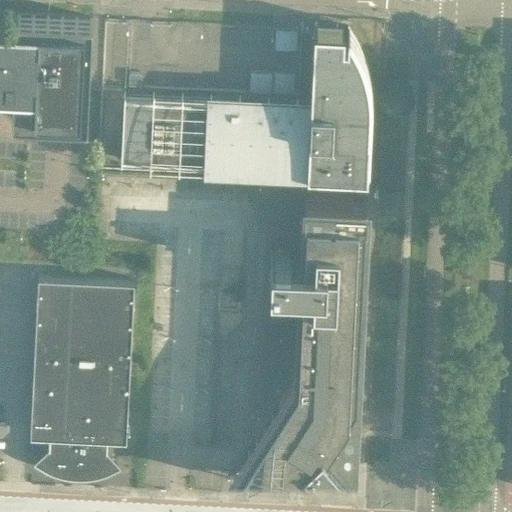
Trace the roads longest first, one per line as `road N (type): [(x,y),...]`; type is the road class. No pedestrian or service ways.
road 1 (tertiary): [(448,0),(423,511)]
road 2 (tertiary): [(488,511),(507,0)]
road 3 (unclassified): [(0,505),(137,511)]
